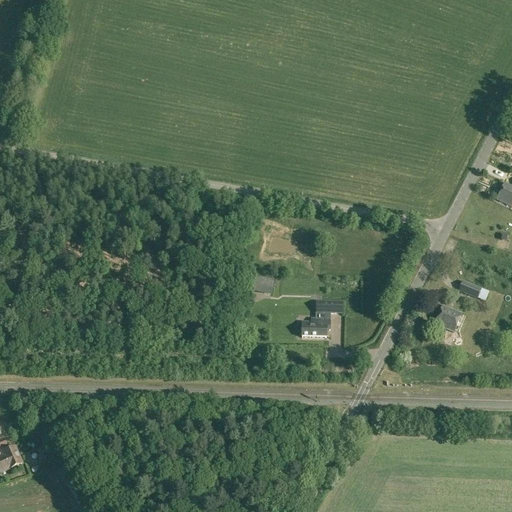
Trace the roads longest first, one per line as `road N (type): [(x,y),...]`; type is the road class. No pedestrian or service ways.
road 1 (unclassified): [(447,228),(0,145)]
road 2 (tertiary): [(301,511),(447,228)]
road 3 (tertiary): [(447,228),(511,100)]
